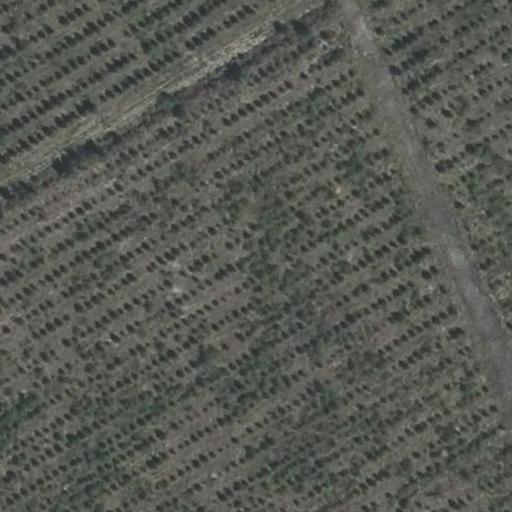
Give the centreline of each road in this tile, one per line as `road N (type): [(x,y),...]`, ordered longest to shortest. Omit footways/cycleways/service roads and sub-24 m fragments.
road 1 (track): [(511,369),(347,0)]
road 2 (track): [(0,203),(340,0)]
